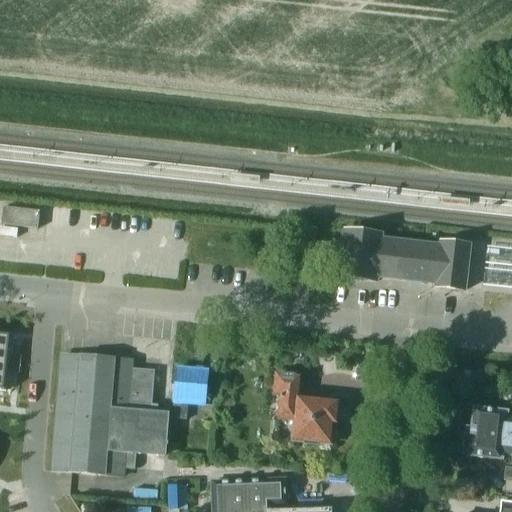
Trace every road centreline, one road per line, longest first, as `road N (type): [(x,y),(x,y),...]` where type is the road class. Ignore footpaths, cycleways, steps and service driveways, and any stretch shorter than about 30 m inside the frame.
road 1 (unclassified): [(410,328),(0,286)]
road 2 (residential): [(390,511),(410,328)]
